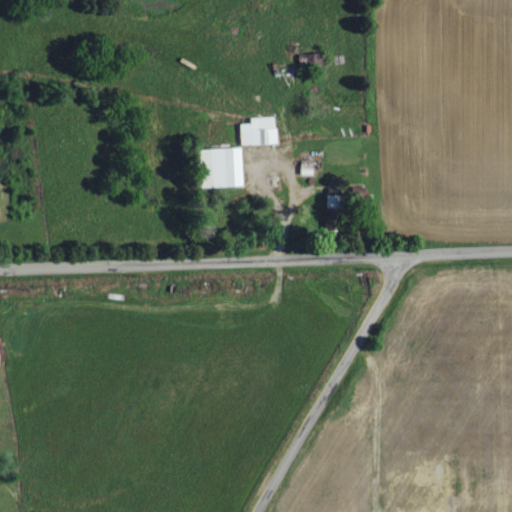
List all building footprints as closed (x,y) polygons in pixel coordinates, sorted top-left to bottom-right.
[(324,67),(322,53),(300,56),(302,70),(324,67)] [(242,146),(279,144),(278,117),(252,118),(252,124),(242,124),(242,146)] [(247,187),(246,148),(203,149),(204,188),(247,187)] [(313,175),(313,161),(302,161),(302,175),(313,175)] [(344,195),(329,195),(329,228),(344,228),(344,195)]
